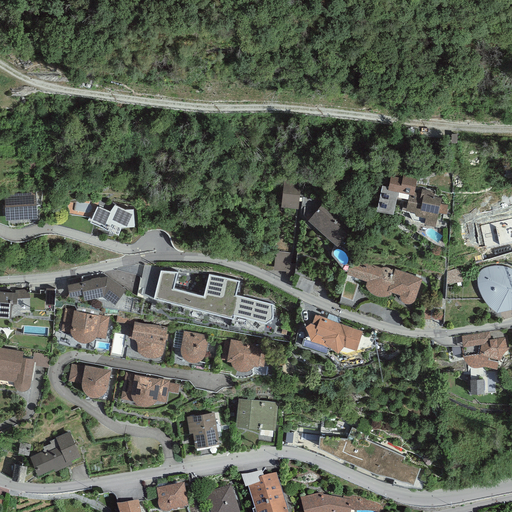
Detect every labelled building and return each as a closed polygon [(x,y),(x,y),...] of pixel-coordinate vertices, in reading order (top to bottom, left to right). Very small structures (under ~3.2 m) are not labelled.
[(402,177),(390,175),(388,185),(381,184),(377,210),(394,213),(398,191),(409,193),(406,210),(415,212),(415,215),(425,217),(424,224),(435,226),(437,212),(446,214),(448,204),(441,203),(443,197),(435,195),(435,191),(422,188),(421,193),(414,192),(417,176),(403,174),(402,177)] [(300,183),(284,181),(281,205),(297,207),(300,183)] [(35,191),(4,193),(6,219),(37,217),(35,191)] [(356,221),(327,198),(308,222),(337,245),(356,221)] [(124,208),(114,204),(109,211),(97,206),(90,221),(107,229),(111,222),(121,226),(134,225),(132,208),(124,208)] [(118,234),(121,226),(111,222),(107,229),(118,234)] [(291,252),(276,251),(275,268),(289,269),(291,252)] [(349,267),(346,274),(367,281),(366,283),(366,286),(368,288),(370,290),(372,292),(376,294),(380,295),(383,295),(387,295),(390,294),(391,294),(392,292),(400,294),(400,296),(401,299),(402,301),(405,302),(407,303),(409,302),(411,302),(413,301),(415,300),(422,277),(395,268),(394,269),(388,267),(385,266),(383,267),(381,267),(370,263),(356,263),(353,264),(350,265),(349,267)] [(511,268),(510,268),(506,267),(502,266),(498,266),(494,266),(491,266),(488,267),(485,268),(483,269),(481,271),(479,273),(478,274),(477,277),(477,280),(477,283),(478,285),(479,289),(480,292),(482,296),(483,299),(486,302),(488,304),(491,307),(493,308),(494,310),(497,311),(511,307),(511,268)] [(203,293),(167,284),(164,296),(162,302),(214,315),(215,313),(230,317),(230,316),(235,300),(236,300),(237,296),(241,280),(209,272),(203,293)] [(91,279),(67,284),(69,296),(82,293),(84,300),(103,296),(115,304),(126,290),(107,276),(100,278),(100,276),(91,278),(91,279)] [(168,280),(156,277),(155,281),(150,280),(147,291),(164,296),(167,284),(168,280)] [(313,283),(300,277),(296,287),(309,292),(313,283)] [(55,288),(46,288),(46,304),(54,304),(55,288)] [(15,289),(15,292),(17,292),(17,298),(30,297),(30,293),(27,293),(27,289),(15,289)] [(17,298),(17,292),(15,292),(0,290),(0,316),(11,317),(12,302),(17,303),(17,298)] [(45,293),(30,293),(30,297),(30,310),(45,310),(45,293)] [(273,304),(237,296),(236,300),(235,300),(230,316),(265,324),(275,317),(273,304)] [(109,316),(65,308),(61,330),(70,332),(71,333),(72,335),(74,338),(76,340),(79,341),(82,342),(86,342),(90,341),(93,340),(95,338),(96,337),(106,338),(109,316)] [(131,312),(118,310),(116,321),(129,324),(131,312)] [(362,331),(315,314),(312,323),(310,323),(305,327),(310,340),(331,347),(337,351),(343,345),(356,350),(362,331)] [(167,327),(134,321),(132,333),(129,332),(128,337),(132,338),(133,339),(135,340),(136,341),(136,343),(137,346),(137,349),(138,351),(140,353),(143,355),(147,357),(151,358),(155,358),(160,357),(162,356),(163,355),(163,353),(166,339),(167,339),(168,334),(166,333),(167,327)] [(181,347),(184,330),(175,329),(172,346),(181,347)] [(208,335),(184,330),(181,347),(180,351),(181,353),(183,356),(185,359),(187,360),(190,362),(193,362),(197,362),(200,360),(202,358),(204,356),(205,353),(208,335)] [(490,331),(461,336),(465,356),(462,356),(463,358),(465,360),(467,363),(469,365),(472,366),(476,366),(479,366),(482,365),(483,365),(497,367),(499,359),(500,359),(501,356),(503,353),(504,351),(507,349),(509,348),(507,335),(505,335),(506,336),(490,339),(490,331)] [(230,340),(224,339),(221,359),(226,360),(231,361),(231,363),(232,364),(233,366),(234,367),(235,368),(237,370),(239,371),(242,371),(244,371),(247,371),(248,370),(250,369),(252,368),(253,367),(254,365),(258,366),(264,367),(267,346),(230,339),(230,340)] [(23,350),(0,346),(0,379),(13,381),(13,383),(14,386),(16,389),(18,390),(20,391),(23,391),(26,390),(28,389),(29,386),(30,383),(34,361),(35,358),(33,358),(22,356),(23,350)] [(34,352),(33,358),(35,358),(34,361),(36,362),(35,366),(49,368),(51,355),(34,352)] [(111,369),(85,364),(84,366),(72,364),(68,381),(81,383),(81,384),(82,388),(85,393),(87,394),(91,396),(95,396),(98,395),(102,394),(104,392),(106,390),(107,387),(108,384),(111,369)] [(125,372),(121,399),(134,401),(136,403),(138,404),(142,405),(145,406),(148,406),(150,405),(152,404),(155,402),(156,400),(166,402),(168,391),(169,382),(170,380),(125,372)] [(483,378),(470,379),(470,393),(484,393),(483,378)] [(179,384),(169,382),(168,391),(178,393),(179,384)] [(278,401),(238,398),(235,425),(275,429),(278,401)] [(214,411),(186,416),(189,433),(192,432),(195,447),(219,443),(214,411)] [(368,434),(352,427),(348,438),(320,435),(317,445),(380,473),(413,483),(420,469),(402,461),(405,456),(366,439),(368,434)] [(70,431),(55,437),(56,438),(50,441),(51,443),(43,446),(44,450),(29,456),(37,475),(54,468),(55,471),(72,463),(71,460),(80,456),(70,431)] [(29,446),(21,444),(19,452),(27,454),(29,446)] [(25,466),(15,465),(13,479),(22,481),(25,466)] [(287,511),(276,475),(263,479),(261,473),(240,476),(246,491),(248,490),(255,511),(254,511),(287,511)] [(184,485),(156,489),(158,501),(158,503),(158,505),(158,508),(159,510),(160,511),(170,511),(171,511),(188,508),(184,485)] [(204,495),(209,511),(238,511),(231,486),(204,495)] [(323,493),(300,499),(303,511),(350,511),(353,501),(323,495),(323,493)] [(139,511),(138,501),(116,505),(117,511),(139,511)]
